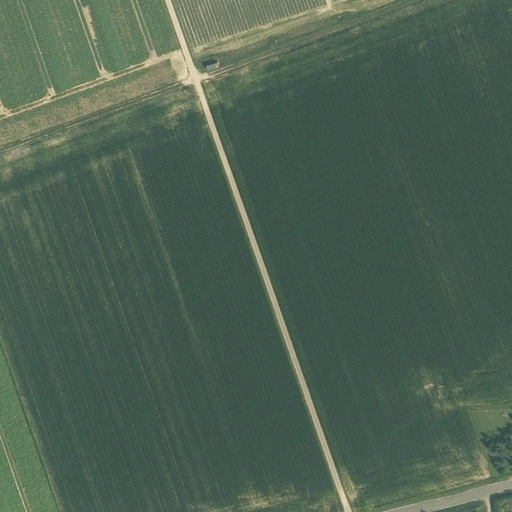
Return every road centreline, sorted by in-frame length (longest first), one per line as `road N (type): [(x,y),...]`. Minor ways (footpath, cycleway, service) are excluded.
road 1 (track): [(171,0),(347,511)]
road 2 (track): [(434,0),(0,157)]
